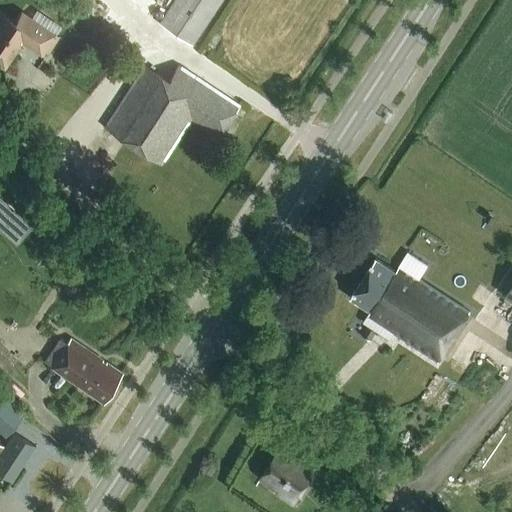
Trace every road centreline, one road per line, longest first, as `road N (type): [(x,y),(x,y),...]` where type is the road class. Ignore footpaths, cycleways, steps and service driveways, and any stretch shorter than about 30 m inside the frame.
road 1 (secondary): [(220,326),(433,0)]
road 2 (unclassified): [(220,326),(0,121)]
road 3 (unclassified): [(406,511),(367,460),(220,326)]
road 4 (secondary): [(98,511),(220,326)]
